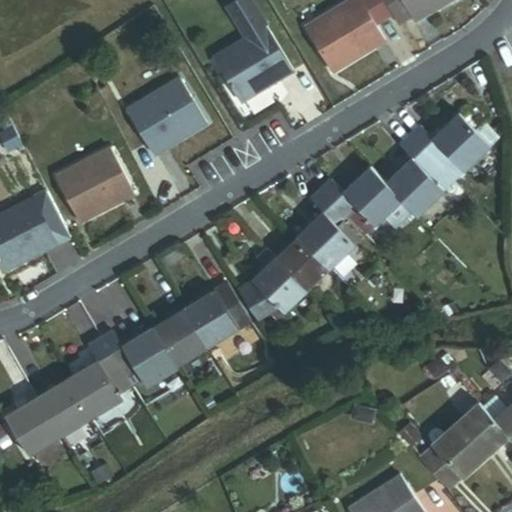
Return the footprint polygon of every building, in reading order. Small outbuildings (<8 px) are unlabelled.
[(334,69),(385,39),(375,22),(361,0),(348,0),(307,25),(334,69)] [(361,0),(375,22),(391,12),(384,0),(361,0)] [(399,24),(413,16),(403,0),(384,0),(391,12),(399,24)] [(416,21),(450,0),(403,0),(413,16),(416,21)] [(239,102),(292,70),(265,26),(212,57),(239,102)] [(154,153),(205,123),(178,78),(128,108),(154,153)] [(445,151),(464,170),(490,145),(459,112),(433,138),(421,125),(410,135),(435,161),(445,151)] [(0,139),(6,153),(22,144),(13,126),(0,131),(0,139)] [(444,189),(425,170),(435,161),(410,135),(401,144),(413,157),(387,182),(402,198),(418,214),(444,189)] [(79,221),(134,193),(112,147),(57,174),(79,221)] [(464,170),(445,151),(435,161),(454,180),(464,170)] [(454,180),(435,161),(425,170),(444,189),(454,180)] [(376,223),(402,198),(387,182),(370,165),(344,190),(332,177),(322,187),(346,212),(356,203),(376,223)] [(355,243),(336,223),(346,212),(322,187),(312,197),(324,210),(299,234),(330,267),(355,243)] [(70,238),(46,191),(0,213),(0,271),(0,272),(70,238)] [(376,223),(356,203),(346,212),(365,233),(376,223)] [(330,267),(299,234),(276,256),(307,288),(330,267)] [(260,262),(265,267),(276,256),(267,246),(256,257),(260,262)] [(284,310),(307,288),(276,256),(265,267),(260,272),(253,278),(254,279),(277,303),(284,310)] [(255,267),(260,272),(265,267),(260,262),(255,267)] [(277,303),(254,279),(239,288),(258,320),(268,311),(277,303)] [(252,322),(228,282),(215,290),(239,329),(252,322)] [(207,348),(239,329),(215,290),(184,309),(207,348)] [(275,319),(284,310),(277,303),(268,311),(275,319)] [(177,366),(207,348),(184,309),(153,327),(177,366)] [(148,384),(177,366),(153,327),(124,345),(115,329),(101,337),(119,368),(134,360),(148,384)] [(91,417),(123,398),(109,374),(119,368),(101,337),(91,343),(100,359),(68,378),(91,417)] [(60,436),(91,417),(68,378),(37,397),(60,436)] [(30,454),(60,436),(37,397),(7,415),(30,454)] [(486,454),(510,434),(495,418),(480,400),(457,421),(486,454)] [(511,436),(511,403),(495,418),(510,434),(511,436)] [(461,474),(462,475),(486,454),(457,421),(432,442),(433,444),(423,453),(450,484),(461,474)] [(450,484),(423,453),(420,456),(447,487),(450,484)] [(349,507),(351,511),(425,511),(399,473),(349,507)]
